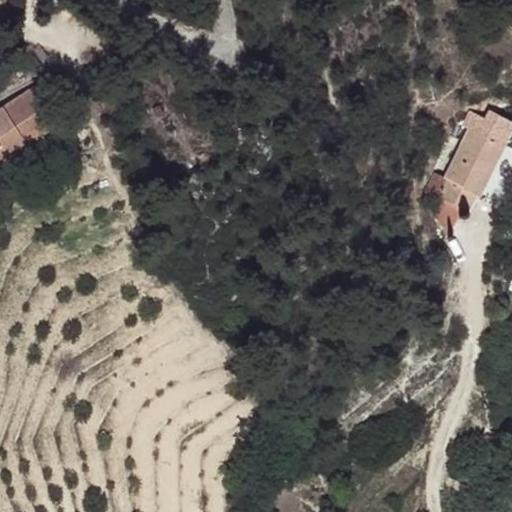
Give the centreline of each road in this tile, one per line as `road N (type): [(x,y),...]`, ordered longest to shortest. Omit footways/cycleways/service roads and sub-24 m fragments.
road 1 (unknown): [(459,511),(475,268)]
road 2 (residential): [(120,0),(195,70),(233,67),(221,0)]
